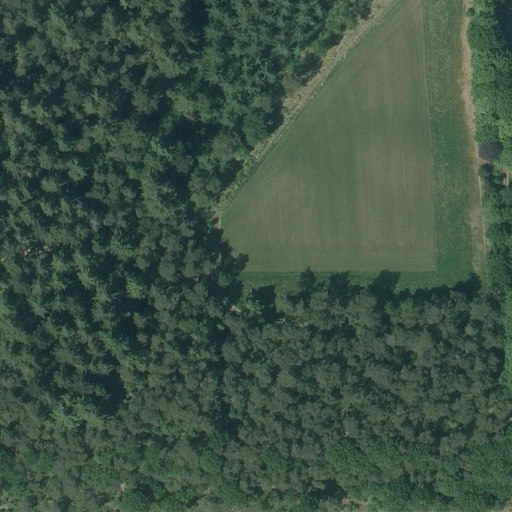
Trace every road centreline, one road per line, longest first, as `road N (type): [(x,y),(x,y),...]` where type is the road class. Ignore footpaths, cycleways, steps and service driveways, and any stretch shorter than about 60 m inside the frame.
road 1 (track): [(0,261),(190,225),(221,249),(237,301),(269,326),(311,338),(450,336),(511,299)]
road 2 (track): [(511,195),(489,0)]
